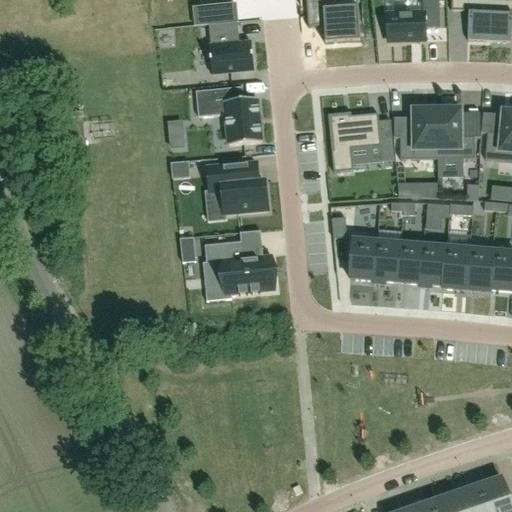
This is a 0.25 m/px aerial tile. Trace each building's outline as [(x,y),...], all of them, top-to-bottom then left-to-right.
[(306,0),(308,29),(324,29),(325,47),(360,45),(357,0),(306,0)] [(418,18),(381,19),(381,47),(418,46),(418,33),(433,33),(432,0),(417,1),(418,18)] [(468,43),(490,44),(492,2),(471,1),(470,0),(451,0),(451,13),(464,14),(465,10),(469,11),(468,43)] [(511,2),(492,2),(490,44),(511,46),(511,39),(511,2)] [(237,6),(195,10),(197,28),(238,24),(237,6)] [(222,36),(193,38),(195,59),(194,59),(196,87),(239,83),(236,55),(222,57),(221,48),(223,47),(222,36)] [(243,96),(196,101),(199,127),(226,124),(229,155),(261,151),(257,108),(244,109),(243,96)] [(398,127),(398,157),(418,157),(418,152),(433,152),(433,112),(409,112),(410,127),(398,127)] [(433,112),(433,152),(450,152),(450,156),(470,156),(470,127),(458,127),(457,112),(433,112)] [(487,136),(485,163),(498,164),(511,165),(511,114),(503,114),(501,137),(487,136)] [(353,173),(353,168),(351,152),(381,149),(379,124),(378,116),(348,119),(348,117),(329,119),(333,155),(331,155),(333,175),(353,173)] [(258,185),(241,187),(239,167),(208,170),(210,195),(222,194),(225,217),(268,213),(265,184),(258,185)] [(477,203),(478,188),(467,187),(466,203),(477,203)] [(355,201),(354,209),(364,209),(365,202),(355,201)] [(442,201),(441,209),(451,209),(452,201),(442,201)] [(452,201),(451,209),(461,210),(462,202),(452,201)] [(398,203),(398,211),(407,211),(408,204),(398,203)] [(408,204),(407,211),(417,212),(418,204),(408,204)] [(486,205),(485,213),(495,214),(496,206),(486,205)] [(347,240),(345,221),(332,222),(333,242),(347,240)] [(273,293),(270,260),(246,262),(245,245),(204,249),(206,268),(222,266),(225,298),(273,293)] [(340,249),(337,284),(359,286),(361,251),(340,249)] [(361,251),(359,286),(380,287),(383,252),(361,251)] [(383,252),(380,287),(402,289),(404,254),(383,252)] [(404,254),(402,289),(423,291),(426,256),(404,254)] [(426,256),(423,291),(445,292),(447,257),(426,256)] [(447,257),(445,292),(466,294),(469,259),(447,257)] [(469,259),(466,294),(488,295),(490,260),(469,259)] [(493,472),(425,489),(429,504),(497,487),(493,472)] [(511,511),(511,507),(504,485),(480,493),(486,511),(511,511)] [(457,501),(461,511),(486,511),(480,493),(457,501)] [(461,511),(457,501),(435,508),(436,511),(461,511)]
